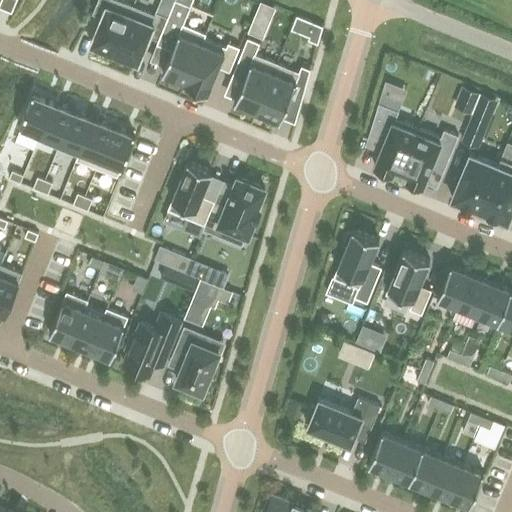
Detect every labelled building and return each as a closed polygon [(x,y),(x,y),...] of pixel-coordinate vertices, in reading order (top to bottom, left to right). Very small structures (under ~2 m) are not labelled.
[(102,16),(91,42),(115,52),(134,4),(123,0),(97,0),(92,12),(102,16)] [(184,82),(184,83),(205,32),(183,23),(191,5),(179,0),(174,0),(168,16),(157,42),(172,49),(162,71),(184,80),(184,82)] [(161,0),(157,11),(167,15),(168,16),(174,0),(161,0)] [(260,0),(250,26),(265,33),(276,6),(260,0)] [(134,4),(115,52),(138,61),(149,35),(158,38),(167,15),(157,11),(156,13),(134,4)] [(297,14),(291,28),(309,35),(308,38),(318,42),(323,25),(315,21),(297,14)] [(206,32),(205,32),(184,83),(207,92),(219,65),(230,70),(239,46),(228,41),(226,46),(204,37),(206,32)] [(257,110),(277,61),(255,53),(260,42),(247,37),(232,73),(243,78),(234,101),(238,102),(237,106),(252,112),(253,109),(257,110)] [(290,95),(301,100),(310,68),(301,64),(299,71),(277,61),(257,110),(280,120),(290,95)] [(33,91),(19,125),(40,133),(54,100),(33,91)] [(475,108),(463,138),(477,144),(489,114),(496,98),(482,93),(475,108)] [(54,100),(40,133),(59,141),(57,145),(58,146),(74,108),(54,100)] [(400,171),(419,127),(396,117),(399,110),(379,101),(369,132),(385,139),(374,165),(393,172),(394,169),(400,171)] [(74,108),(58,146),(77,154),(76,158),(94,116),(74,108)] [(94,116),(76,158),(96,167),(114,124),(94,116)] [(114,124),(96,167),(117,175),(135,133),(114,124)] [(441,136),(419,127),(400,171),(406,174),(404,177),(423,185),(430,166),(443,171),(458,134),(444,129),(441,136)] [(472,206),(480,209),(501,156),(498,164),(470,152),(451,197),(461,201),(460,202),(472,207),(472,206)] [(511,160),(501,156),(480,209),(487,212),(486,213),(498,217),(508,220),(511,210),(511,160)] [(205,223),(214,200),(202,194),(212,170),(188,160),(168,208),(204,223),(205,223)] [(12,169),(9,177),(21,181),(24,174),(12,169)] [(38,175),(33,186),(40,189),(45,178),(38,175)] [(214,200),(205,223),(218,229),(220,223),(248,235),(255,219),(260,207),(257,206),(265,187),(238,176),(232,188),(231,191),(231,192),(226,204),(215,199),(215,200),(214,200)] [(45,178),(40,189),(48,192),(52,181),(45,178)] [(78,192),(73,203),(80,206),(85,195),(78,192)] [(85,195),(80,206),(88,209),(93,198),(85,195)] [(346,244),(333,276),(358,286),(354,295),(355,296),(367,301),(382,266),(370,261),(379,238),(353,227),(352,232),(348,230),(343,243),(346,244)] [(28,228),(25,235),(35,240),(38,232),(28,228)] [(186,271),(191,258),(161,246),(155,259),(186,271)] [(430,259),(403,248),(385,293),(411,303),(409,308),(422,312),(432,289),(420,284),(430,259)] [(92,255),(89,262),(100,267),(103,260),(92,255)] [(191,258),(186,271),(211,281),(223,286),(228,273),(217,268),(191,258)] [(2,262),(0,266),(0,311),(5,314),(23,271),(2,262)] [(110,262),(105,273),(118,279),(123,267),(110,262)] [(458,305),(471,272),(451,263),(437,296),(458,305)] [(165,265),(160,277),(193,291),(198,278),(165,265)] [(478,313),(491,280),(471,272),(458,305),(478,313)] [(137,273),(131,287),(141,291),(147,277),(137,273)] [(333,276),(327,292),(351,302),(354,295),(358,286),(333,276)] [(200,278),(185,315),(197,320),(207,296),(212,298),(217,285),(200,278)] [(511,288),(491,280),(478,313),(498,321),(511,288)] [(511,288),(498,321),(511,327),(511,288)] [(67,290),(49,332),(70,340),(87,298),(67,290)] [(90,348),(107,306),(106,306),(105,311),(86,303),(88,299),(87,298),(70,340),(90,348)] [(111,357),(128,315),(107,306),(90,348),(111,357)] [(123,362),(149,373),(154,358),(165,362),(182,320),(161,311),(155,327),(140,321),(135,334),(131,332),(125,347),(129,348),(123,362)] [(206,334),(185,325),(176,346),(188,351),(177,380),(202,390),(219,350),(202,344),(206,334)] [(344,340),(340,351),(351,356),(355,344),(344,340)] [(461,353),(450,348),(447,355),(458,360),(461,353)] [(469,364),(472,357),(461,353),(458,360),(469,364)] [(426,357),(422,368),(429,371),(434,360),(426,357)] [(490,364),(487,372),(498,376),(501,369),(490,364)] [(425,382),(429,371),(422,368),(417,379),(425,382)] [(509,381),(511,373),(501,369),(498,376),(509,381)] [(308,425),(351,443),(354,435),(359,422),(371,426),(380,404),(358,395),(352,411),(319,397),(316,406),(311,404),(305,420),(309,421),(308,425)] [(428,402),(439,407),(442,399),(431,395),(428,402)] [(450,411),(453,404),(442,399),(439,407),(450,411)] [(482,416),(471,411),(468,418),(479,423),(482,416)] [(490,427),(493,420),(482,416),(479,423),(490,427)] [(389,471),(403,438),(382,430),(368,463),(389,471)] [(409,480),(423,446),(403,438),(389,471),(409,480)] [(423,446),(409,480),(429,488),(443,455),(423,446)] [(443,455),(429,488),(449,496),(463,463),(443,455)] [(463,463),(449,496),(470,505),(483,471),(463,463)] [(490,472),(483,490),(499,496),(506,478),(490,472)] [(271,498),(268,496),(263,509),(266,510),(265,511),(317,511),(306,507),(307,506),(293,500),(292,501),(273,493),(271,498)]
